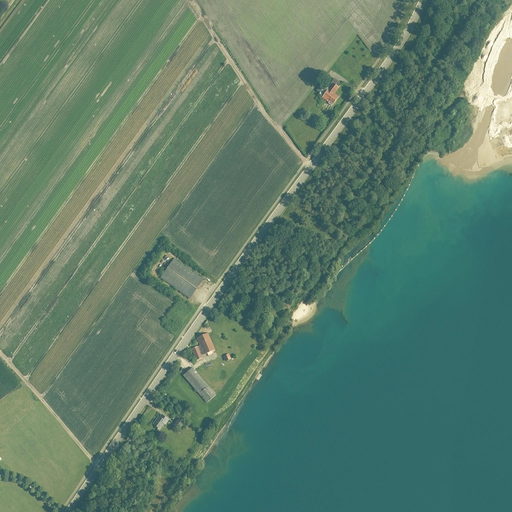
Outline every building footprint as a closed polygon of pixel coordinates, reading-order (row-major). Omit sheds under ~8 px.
[(511,40),(502,45),(506,54),(511,52),(511,40)] [(332,92),(340,82),(335,79),(331,83),(332,84),(322,98),(329,103),(328,103),(331,106),(332,105),(338,97),(332,92)] [(317,92),(322,96),(328,89),(327,88),(328,86),(324,83),(317,92)] [(190,298),(203,280),(174,259),(161,278),(190,298)] [(201,356),(215,350),(208,334),(197,338),(200,346),(192,349),(196,361),(202,358),(201,356)] [(207,403),(216,395),(193,368),(183,376),(207,403)] [(169,420),(162,415),(160,417),(159,417),(153,424),(157,427),(157,429),(159,430),(164,424),(165,425),(169,420)] [(180,419),(175,426),(179,430),(185,422),(180,419)]
